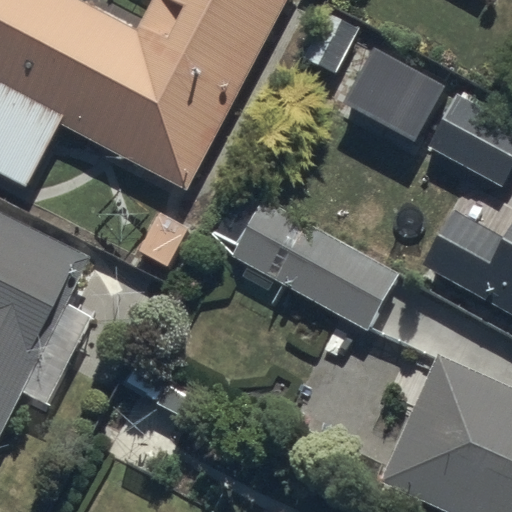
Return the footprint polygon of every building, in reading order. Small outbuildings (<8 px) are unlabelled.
[(154,0),(138,31),(79,0),(0,0),(0,88),(191,190),(293,0),(154,0)] [(444,87),(373,49),(344,102),(415,141),(444,87)] [(425,139),(507,181),(511,171),(511,122),(449,91),(425,139)] [(233,261),(365,334),(400,271),(268,198),(233,261)] [(421,264),(511,314),(511,219),(501,239),(451,212),(421,264)] [(0,446),(94,261),(0,213),(0,446)] [(377,481),(448,511),(511,511),(511,383),(436,349),(377,481)] [(202,399),(137,364),(125,385),(138,391),(107,448),(160,476),(202,399)]
